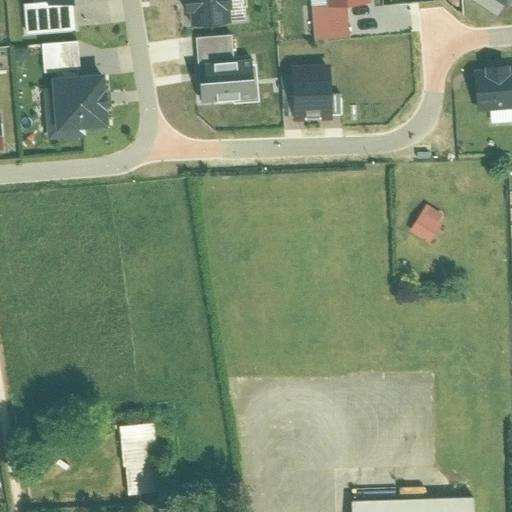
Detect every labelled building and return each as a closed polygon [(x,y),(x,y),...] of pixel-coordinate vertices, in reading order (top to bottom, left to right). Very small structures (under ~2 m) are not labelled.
[(47,0),(48,2),(22,4),(25,36),(77,31),(74,2),(94,0),(93,0),(47,0)] [(233,0),(192,0),(195,26),(235,23),(233,0)] [(363,0),(307,0),(310,39),(346,36),(344,3),(364,2),(363,0)] [(191,101),(253,99),(251,57),(230,58),(229,33),(188,35),(191,101)] [(110,131),(106,76),(81,78),(78,44),(40,47),(43,77),(50,76),(51,88),(44,89),(49,141),(86,138),(85,133),(110,131)] [(339,92),(327,91),(328,63),(283,63),(282,118),(339,119),(339,92)] [(511,65),(477,69),(481,109),(511,106),(511,65)] [(427,241),(443,214),(424,202),(407,229),(427,241)] [(127,490),(159,488),(153,419),(122,422),(127,490)] [(349,493),(349,511),(473,511),(473,489),(349,493)]
